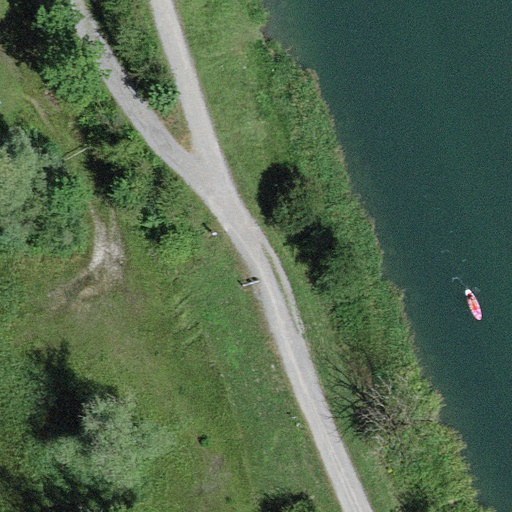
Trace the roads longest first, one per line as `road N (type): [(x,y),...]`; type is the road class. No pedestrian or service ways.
road 1 (track): [(158,0),(221,192),(362,511)]
road 2 (track): [(79,0),(156,136),(221,192)]
